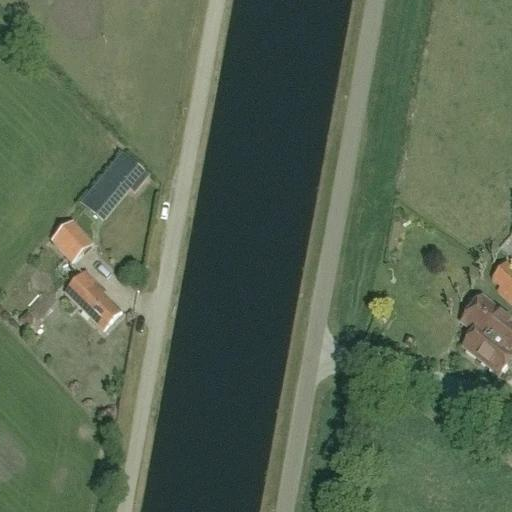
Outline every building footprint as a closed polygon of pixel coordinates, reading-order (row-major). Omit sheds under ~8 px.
[(123,159),(84,207),(100,219),(127,186),(136,193),(147,179),(123,159)] [(72,267),(94,247),(73,224),(51,244),(72,267)] [(511,271),(506,266),(491,282),(511,301),(511,271)] [(104,334),(122,315),(104,297),(106,294),(86,274),(65,296),(104,334)] [(479,330),(511,354),(511,352),(511,324),(481,300),(477,305),(473,305),(467,312),(469,316),(466,320),(479,330)] [(463,349),(499,378),(511,361),(511,355),(511,354),(479,330),(463,349)] [(507,403),(484,398),(478,425),(511,432),(511,405),(507,405),(507,403)]
